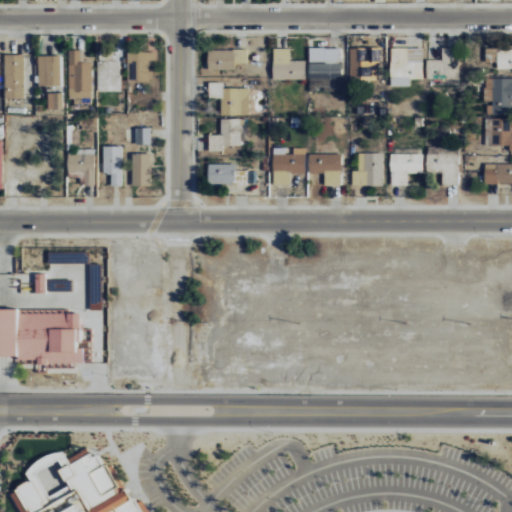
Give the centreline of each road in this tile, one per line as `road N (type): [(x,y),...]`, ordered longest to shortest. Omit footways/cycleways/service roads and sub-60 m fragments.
road 1 (residential): [(0,17),(511,14)]
road 2 (residential): [(511,221),(0,221)]
road 3 (tertiary): [(98,409),(115,419),(511,422)]
road 4 (tertiary): [(511,401),(115,399),(98,409)]
road 5 (residential): [(179,247),(176,0)]
road 6 (track): [(179,387),(179,247)]
